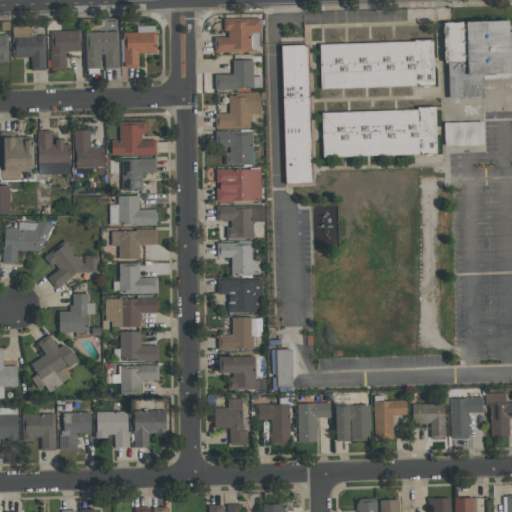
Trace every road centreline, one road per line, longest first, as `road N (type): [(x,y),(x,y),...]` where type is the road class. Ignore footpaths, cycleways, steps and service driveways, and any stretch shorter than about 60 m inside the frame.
road 1 (residential): [(511,465),(0,478)]
road 2 (residential): [(184,0),(188,478)]
road 3 (residential): [(185,98),(0,101)]
